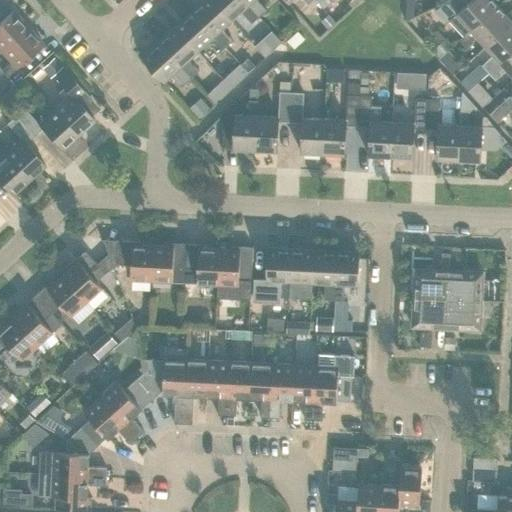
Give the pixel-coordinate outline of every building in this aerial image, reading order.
[(222,29),(231,21),(212,0),(204,0),(192,11),(225,47),(232,40),(222,29)] [(251,23),(259,16),(243,0),(212,0),(231,21),(241,12),(251,23)] [(243,0),(259,16),(266,10),(257,0),(243,0)] [(492,0),(449,0),(445,1),(456,13),(448,20),(463,36),(471,29),(471,30),(497,6),(492,0)] [(486,46),(511,21),(511,11),(511,10),(506,15),(497,6),(471,30),(471,29),(463,36),(459,40),(466,48),(473,41),(471,38),(475,34),(486,46)] [(0,50),(1,51),(27,27),(12,10),(0,21),(0,50)] [(217,54),(225,47),(192,11),(175,27),(198,51),(207,43),(217,54)] [(328,14),(320,21),(327,29),(335,22),(328,14)] [(488,72),(511,51),(511,21),(486,46),(496,57),(491,61),(489,58),(481,65),(487,72),(488,72)] [(27,27),(1,51),(9,61),(0,69),(6,76),(15,68),(16,68),(43,44),(27,27)] [(188,60),(198,51),(175,27),(158,42),(191,78),(198,71),(188,60)] [(294,48),(304,38),(297,31),(287,41),(294,48)] [(184,85),(191,78),(158,42),(141,58),(164,83),(173,74),(184,85)] [(439,58),(438,59),(453,75),(454,75),(463,66),(448,50),(439,58)] [(511,74),(511,51),(488,72),(487,72),(477,81),(478,82),(476,83),(483,91),(495,80),(502,73),(500,71),(504,67),(511,74)] [(53,57),(41,68),(49,78),(62,67),(53,57)] [(248,72),(255,66),(247,58),(241,64),(248,72)] [(239,65),(232,71),(240,80),(248,73),(240,64),(239,65)] [(348,69),(347,77),(360,78),(361,70),(348,69)] [(53,109),(78,135),(94,120),(75,99),(83,91),(64,70),(55,78),(70,94),(53,109)] [(478,82),(477,81),(469,72),(459,81),(467,91),(476,83),(478,82)] [(417,73),(416,89),(425,89),(426,73),(417,73)] [(289,122),(291,92),(290,92),(290,81),(280,81),(278,116),(256,115),(254,150),(276,151),(278,122),(289,122)] [(360,83),(348,82),(346,119),(324,118),(322,153),(344,154),(346,125),(357,126),(359,95),(360,95),(360,83)] [(216,86),(207,95),(215,104),(224,95),(216,86)] [(249,88),(248,100),(257,101),(258,89),(249,88)] [(486,91),(476,101),(482,107),(492,97),(486,91)] [(322,153),(324,118),(302,117),(303,93),(291,92),(289,122),(301,123),(300,152),(322,153)] [(371,96),(360,95),(359,95),(357,126),(369,126),(368,155),(390,156),(392,122),(380,121),(381,106),(371,105),(371,96)] [(200,98),(189,108),(199,119),(210,108),(200,98)] [(425,129),(427,99),(415,98),(414,123),(392,122),(390,156),(412,158),(413,128),(425,129)] [(458,160),(460,111),(452,110),(451,124),(438,124),(439,99),(427,99),(425,129),(437,129),(436,159),(458,160)] [(254,150),(256,115),(257,101),(248,100),(248,114),(234,114),(232,149),(254,150)] [(498,105),(489,114),(497,122),(506,114),(498,105)] [(78,135),(53,109),(37,123),(23,107),(14,115),(33,136),(42,129),(61,150),(78,135)] [(460,111),(458,160),(480,161),(482,126),(468,125),(469,111),(460,111)] [(25,144),(33,136),(14,115),(6,123),(20,139),(4,154),(28,180),(44,165),(25,144)] [(28,180),(4,154),(0,157),(0,182),(12,195),(28,180)] [(151,281),(153,245),(132,244),(133,241),(120,240),(119,248),(106,247),(108,254),(114,267),(119,264),(131,265),(130,280),(151,281)] [(185,267),(186,244),(174,243),(173,246),(153,245),(151,281),(172,282),(173,267),(185,267)] [(217,284),(219,248),(199,247),(199,244),(186,244),(185,267),(197,268),(196,283),(217,284)] [(219,248),(217,284),(238,285),(239,270),(251,271),(252,247),(240,246),(240,249),(219,248)] [(288,297),(290,249),(269,248),(267,278),(253,278),(252,301),(279,303),(280,296),(288,297)] [(312,283),(313,250),(290,249),(288,297),(298,298),(299,283),(312,283)] [(108,254),(97,264),(85,250),(76,259),(78,261),(63,275),(86,302),(102,288),(96,281),(105,273),(114,267),(108,254)] [(334,300),(336,251),(313,250),(312,283),(324,284),(324,299),(333,300),(334,300)] [(334,300),(333,300),(333,310),(343,311),(343,300),(344,300),(344,285),(358,286),(359,252),(336,251),(334,300)] [(447,299),(449,269),(414,268),(413,297),(447,299)] [(447,299),(482,301),(483,271),(449,269),(447,299)] [(71,316),(86,302),(63,275),(47,289),(45,286),(36,295),(61,324),(62,323),(52,312),(61,304),(71,316)] [(37,346),(61,324),(36,295),(26,303),(29,306),(13,319),(37,346)] [(446,328),(447,299),(413,297),(411,327),(446,328)] [(480,330),(482,301),(447,299),(446,328),(480,330)] [(283,331),(284,318),(267,316),(266,330),(283,331)] [(332,331),(333,316),(316,316),(315,330),(332,331)] [(21,360),(37,346),(13,319),(0,331),(0,354),(2,357),(11,349),(21,360)] [(286,321),(286,333),(296,334),(301,334),(302,322),(297,321),(286,321)] [(119,328),(114,332),(120,340),(125,336),(119,328)] [(231,329),(230,339),(251,340),(252,330),(231,329)] [(367,341),(366,329),(338,330),(339,343),(367,341)] [(445,337),(444,349),(455,349),(455,337),(445,337)] [(88,348),(99,359),(108,351),(98,339),(88,348)] [(183,423),(186,359),(186,347),(165,346),(165,358),(164,358),(163,374),(146,373),(146,374),(136,384),(151,400),(162,389),(162,394),(175,394),(174,422),(183,423)] [(206,396),(208,360),(186,359),(183,423),(192,423),(193,395),(206,396)] [(227,415),(229,361),(208,360),(206,396),(218,396),(217,414),(227,415)] [(249,398),(251,362),(229,361),(227,415),(236,415),(237,397),(249,398)] [(73,363),(63,372),(73,383),(84,373),(73,362),(73,363)] [(270,417),(272,363),(251,362),(249,398),(262,399),(261,417),(270,417)] [(292,400),(294,364),(272,363),(270,417),(279,418),(280,400),(292,400)] [(313,419),(316,365),(294,364),(292,400),(305,401),(304,419),(313,419)] [(316,365),(313,419),(322,420),(323,402),(336,402),(336,401),(350,402),(351,375),(337,374),(338,366),(316,365)] [(146,374),(146,373),(142,373),(124,390),(117,382),(100,397),(137,437),(143,431),(131,417),(141,409),(141,408),(151,400),(136,384),(146,374)] [(0,380),(0,402),(11,393),(0,380)] [(41,392),(26,406),(35,415),(50,402),(42,394),(41,392)] [(130,443),(137,437),(100,397),(84,411),(90,419),(81,427),(98,445),(107,437),(108,438),(118,430),(130,443)] [(53,405),(35,420),(64,438),(71,426),(62,421),(61,416),(64,411),(53,405)] [(27,411),(18,419),(26,428),(35,420),(27,411)] [(35,423),(21,435),(22,436),(32,447),(48,433),(35,423)] [(89,453),(98,445),(81,427),(66,440),(66,452),(39,451),(38,473),(106,476),(106,467),(88,466),(89,453)] [(333,459),(357,460),(357,456),(357,448),(333,447),(333,459)] [(357,448),(357,456),(367,457),(368,449),(357,448)] [(473,469),(496,470),(497,458),(473,457),(473,469)] [(356,472),(357,460),(333,459),(332,471),(356,472)] [(398,503),(419,504),(421,469),(400,467),(399,485),(398,503)] [(496,482),(496,470),(473,469),(472,481),(496,482)] [(106,485),(106,476),(38,473),(37,496),(54,496),(54,508),(91,509),(92,497),(87,497),(88,484),(106,485)] [(376,511),(379,484),(358,483),(357,501),(356,511),(376,511)] [(399,485),(379,484),(376,511),(397,511),(398,503),(399,485)] [(3,492),(2,504),(3,504),(32,505),(33,493),(21,493),(3,492)] [(511,511),(511,492),(498,492),(497,510),(497,511),(511,511)] [(326,493),(325,503),(336,504),(337,499),(337,494),(326,493)] [(356,511),(357,501),(337,499),(336,504),(335,511),(356,511)] [(420,499),(420,508),(429,509),(430,500),(420,499)]
